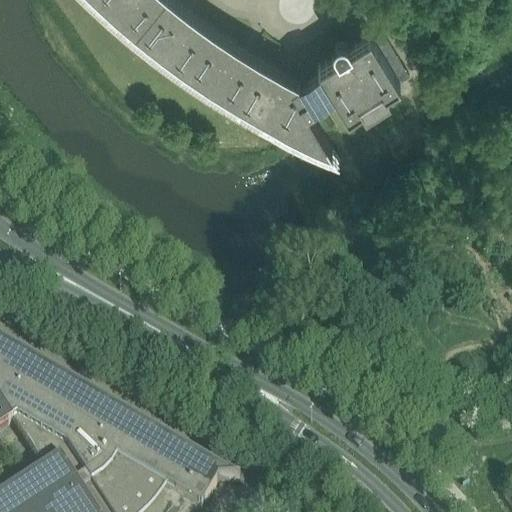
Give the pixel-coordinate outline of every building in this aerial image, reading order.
[(91,0),(94,3),(97,6),(100,8),(106,13),(111,18),(117,23),(117,24),(123,28),(128,33),(131,35),(135,38),(141,43),(144,46),(147,48),(153,53),(159,57),(165,62),(171,66),(178,71),(179,72),(184,75),(190,79),(194,82),(197,84),(203,88),(209,92),(216,96),(222,100),(229,104),(231,105),(236,108),(243,112),(246,114),(250,106),(261,113),(275,120),(288,126),(298,131),(312,138),(326,144),(333,147),(325,134),(308,106),(334,90),(348,113),(363,104),(364,104),(361,99),(371,93),(371,92),(372,92),(382,86),(385,90),(386,90),(399,81),(400,81),(396,73),(392,67),(387,60),(383,53),(379,46),(374,39),(348,55),(324,71),(320,65),(321,65),(320,64),(316,66),(313,68),(301,62),(291,80),(281,75),(257,61),(256,61),(256,60),(232,46),(232,45),(231,45),(208,30),(208,29),(185,13),(184,12),(168,0),(91,0)] [(375,39),(374,39),(379,46),(388,40),(384,33),(375,39)] [(336,42),(335,44),(335,45),(336,47),(336,48),(339,52),(339,53),(350,46),(350,45),(347,41),(346,40),(345,39),(344,38),(342,38),(341,38),(339,38),(338,39),(337,40),(336,41),(336,42)] [(388,40),(379,46),(383,53),(393,47),(388,40)] [(393,47),(383,53),(387,60),(397,54),(393,47)] [(397,54),(387,60),(392,67),(401,61),(397,54)] [(401,61),(392,67),(396,73),(405,68),(401,61)] [(405,68),(396,73),(400,81),(410,75),(405,68)] [(0,511),(201,511),(203,510),(220,481),(241,483),(241,482),(0,341),(0,511)]
